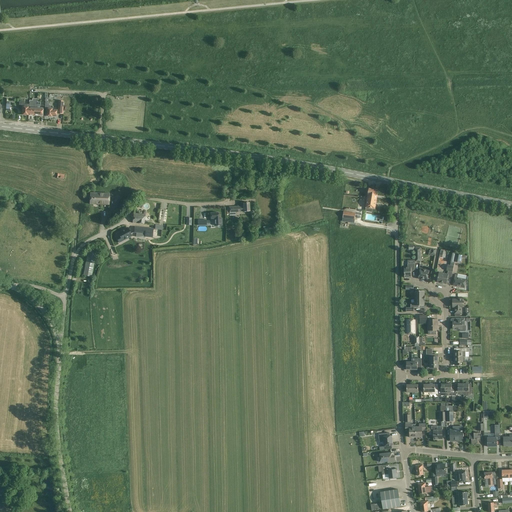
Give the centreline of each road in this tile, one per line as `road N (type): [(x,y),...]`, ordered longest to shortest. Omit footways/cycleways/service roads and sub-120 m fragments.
road 1 (secondary): [(511,205),(281,161),(0,126)]
road 2 (residential): [(66,297),(82,244),(140,200),(226,203)]
road 3 (unclassified): [(70,511),(58,436),(59,356)]
road 4 (residential): [(270,445),(291,428),(345,425),(343,373)]
road 5 (residential): [(360,294),(327,299),(301,277),(242,274)]
